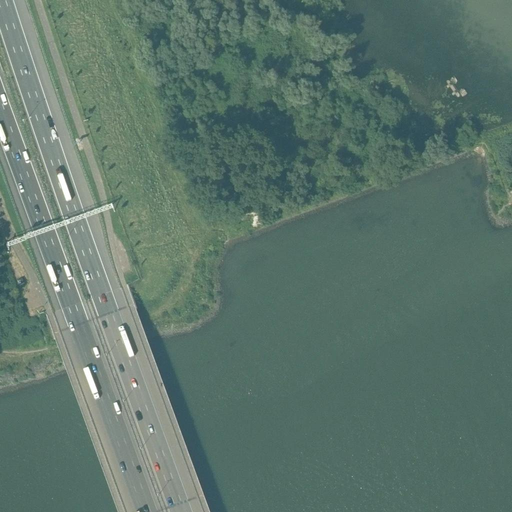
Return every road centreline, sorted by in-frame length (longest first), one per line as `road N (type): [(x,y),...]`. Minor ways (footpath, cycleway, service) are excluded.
road 1 (motorway): [(181,511),(2,0)]
road 2 (motorway): [(0,108),(147,511)]
